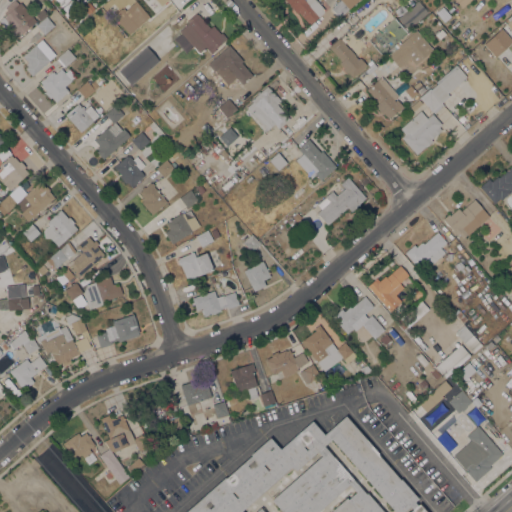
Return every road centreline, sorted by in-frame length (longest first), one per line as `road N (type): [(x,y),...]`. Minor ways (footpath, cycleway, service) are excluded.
road 1 (residential): [(511,110),(264,326),(72,392),(0,452)]
road 2 (residential): [(181,353),(133,238),(0,86)]
road 3 (residential): [(411,198),(238,0)]
